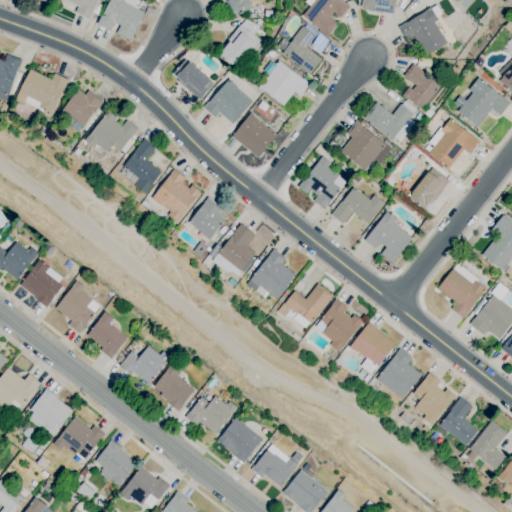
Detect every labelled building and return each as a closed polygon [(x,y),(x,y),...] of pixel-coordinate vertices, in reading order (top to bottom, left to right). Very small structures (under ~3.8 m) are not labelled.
[(65,0),(77,5),(74,12),(89,19),(97,0),(65,0)] [(142,10),(134,7),(136,0),(107,0),(98,24),(114,30),(113,32),(131,40),(142,10)] [(225,0),(233,16),(252,7),(249,0),(225,0)] [(349,6),(340,0),(309,0),(307,3),(309,5),(301,16),(327,35),(338,20),(349,6)] [(357,0),(356,7),(392,14),(394,0),(357,0)] [(398,25),(405,39),(414,35),(425,55),(446,44),(434,21),(436,20),(430,8),(398,25)] [(260,28),(243,17),(218,55),(235,66),(260,28)] [(314,34),(299,25),(281,55),(311,74),(321,57),(306,48),(314,34)] [(198,99),(213,83),(186,57),(171,73),(198,99)] [(511,57),(503,67),(506,71),(498,80),(511,93),(511,57)] [(283,105),(293,91),(299,95),(308,82),(277,61),(258,87),(283,105)] [(402,75),(412,83),(403,95),(420,109),(440,85),(412,63),(402,75)] [(51,114),(67,79),(53,72),(50,79),(29,69),(16,98),(51,114)] [(214,117),(219,112),(232,123),(252,101),(228,79),(202,107),(214,117)] [(500,114),(509,101),(477,79),(463,98),(458,95),(451,106),(478,125),(490,108),(500,114)] [(101,102),(78,86),(61,110),(84,126),(101,102)] [(374,101),(363,118),(398,142),(411,123),(407,120),(416,108),(403,99),(392,114),(374,101)] [(125,120),(123,123),(106,110),(85,139),(105,154),(112,145),(120,151),(136,128),(125,120)] [(276,135),(250,112),(230,135),(256,157),(276,135)] [(479,138),(445,119),(430,143),(432,144),(427,154),(450,167),(460,148),(470,154),(479,138)] [(340,151),(365,169),(385,142),(355,121),(346,134),(350,136),(340,151)] [(118,171),(144,192),(160,171),(145,159),(155,147),(143,138),(118,171)] [(330,163),(320,155),(298,185),(315,197),(312,200),(324,209),(345,181),(327,167),(330,163)] [(408,199),(427,210),(447,178),(428,167),(408,199)] [(185,178),(173,169),(150,198),(177,220),(199,193),(183,180),(185,178)] [(330,214),(342,223),(351,211),(367,223),(383,202),(373,194),(369,199),(352,186),(330,214)] [(227,215),(205,198),(187,222),(209,239),(227,215)] [(393,263),(410,235),(392,224),(396,218),(383,210),(366,239),(383,249),(380,255),(393,263)] [(502,270),(511,255),(511,222),(501,214),(490,230),(496,234),(481,255),(502,270)] [(255,234),(238,223),(217,254),(244,272),(256,253),(246,246),(255,234)] [(7,252),(0,246),(0,267),(16,279),(36,255),(16,239),(7,252)] [(276,299),(295,274),(281,264),(285,258),(272,249),(246,283),(263,297),(267,292),(276,299)] [(225,271),(231,265),(217,253),(212,259),(225,271)] [(65,279),(38,259),(19,285),(45,305),(65,279)] [(436,287),(455,302),(450,308),(462,318),(486,288),(456,263),(436,287)] [(67,325),(79,333),(99,304),(79,291),(83,285),(74,279),(54,308),(70,319),(67,325)] [(283,303),(312,323),(332,294),(316,283),(305,299),(293,290),(283,303)] [(486,329),(498,339),(511,321),(511,309),(492,294),(468,323),(482,334),(486,329)] [(314,327),(333,341),(330,345),(339,352),(360,322),(345,310),(347,307),(335,299),(314,327)] [(85,336),(112,356),(126,337),(108,324),(112,318),(103,311),(85,336)] [(350,347),(378,365),(394,341),(366,322),(350,347)] [(511,356),(511,332),(500,347),(511,356)] [(130,350),(120,364),(147,385),(169,356),(161,350),(158,354),(147,345),(138,356),(130,350)] [(375,378),(401,398),(421,374),(407,363),(411,358),(399,348),(375,378)] [(371,373),(377,365),(365,358),(360,366),(371,373)] [(176,376),(179,371),(169,364),(151,389),(179,409),(193,388),(176,376)] [(37,380),(27,374),(24,378),(4,367),(0,373),(0,400),(19,411),(37,380)] [(412,393),(419,399),(414,406),(425,415),(423,418),(431,425),(454,395),(437,383),(439,381),(428,372),(412,393)] [(71,406),(43,389),(25,420),(54,436),(71,406)] [(186,414),(214,435),(236,407),(228,400),(225,404),(214,395),(208,402),(200,396),(186,414)] [(462,418),(471,405),(459,396),(438,426),(466,445),(477,429),(462,418)] [(83,461),(103,432),(92,425),(90,428),(72,416),(55,442),(83,461)] [(261,438),(233,417),(216,441),(243,462),(261,438)] [(504,456),(493,448),(506,432),(490,420),(468,449),(494,470),(504,456)] [(103,467),(99,472),(118,486),(137,461),(109,440),(94,461),(103,467)] [(250,469),(261,478),(264,475),(279,487),(297,464),(270,443),(250,469)] [(511,486),(511,456),(498,476),(511,486)] [(138,465),(120,494),(128,499),(130,496),(152,509),(167,484),(138,465)] [(281,492),(306,511),(309,511),(327,491),(300,469),(281,492)] [(0,503),(3,506),(0,509),(0,511),(14,511),(13,511),(23,498),(0,480),(0,503)] [(350,511),(355,506),(335,491),(318,511),(350,511)] [(199,511),(175,492),(160,511),(161,511),(199,511)] [(41,511),(40,511),(45,505),(35,497),(22,511),(41,511)]
